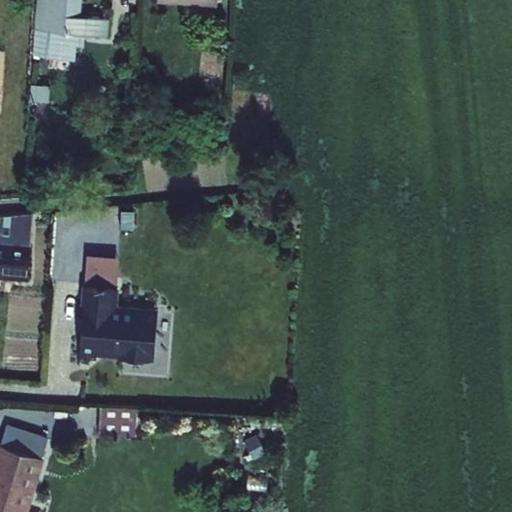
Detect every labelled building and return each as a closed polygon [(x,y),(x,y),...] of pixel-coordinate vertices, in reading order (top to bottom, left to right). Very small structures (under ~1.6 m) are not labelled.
[(77,0),(37,0),(34,35),(33,35),(30,60),(71,64),(72,48),(80,49),(81,39),(107,41),(108,23),(75,20),(77,0)] [(45,91),(27,89),(25,105),(43,107),(45,91)] [(7,217),(0,217),(0,272),(26,274),(28,242),(6,241),(7,217)] [(86,253),(83,283),(115,286),(118,256),(86,253)] [(115,286),(83,283),(76,355),(93,356),(94,351),(147,357),(152,310),(113,306),(115,286)] [(136,403),(101,400),(99,426),(134,428),(136,403)] [(8,413),(2,433),(43,445),(49,425),(8,413)] [(0,511),(23,511),(43,445),(2,433),(0,432),(0,511)]
